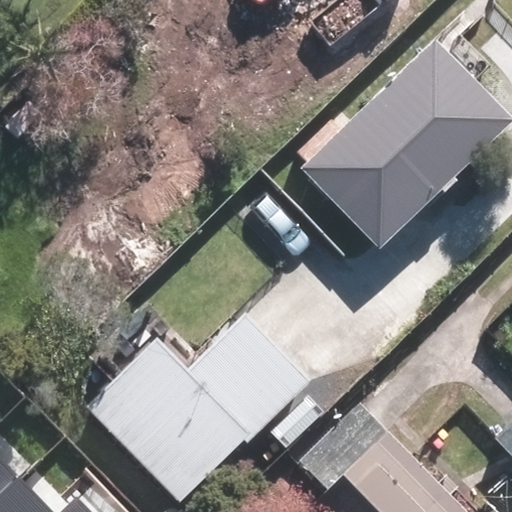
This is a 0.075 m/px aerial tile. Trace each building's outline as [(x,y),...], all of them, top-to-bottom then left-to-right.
[(259,0),(324,67),(387,5),(382,0),(259,0)] [(424,62),(306,174),(373,243),(490,132),(424,62)] [(163,135),(115,184),(156,225),(204,177),(163,135)] [(451,205),(329,318),(365,357),(487,244),(451,205)] [(203,367),(171,332),(92,405),(184,505),(317,381),(257,316),(203,367)] [(511,430),(503,439),(511,449),(511,430)] [(438,511),(377,452),(317,511),(438,511)] [(0,496),(19,478),(0,457),(0,496)] [(60,511),(52,511),(19,478),(0,496),(0,511),(92,511),(77,496),(60,511)]
